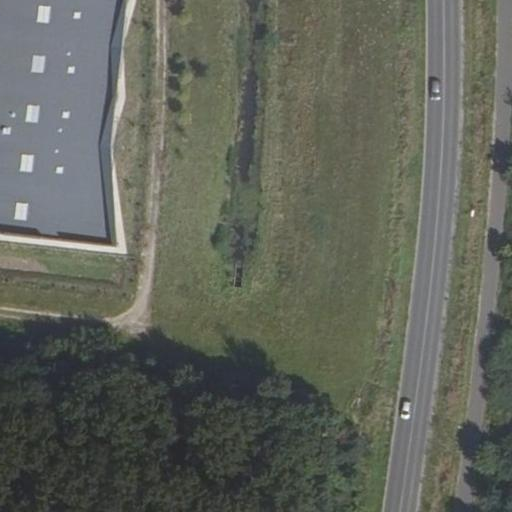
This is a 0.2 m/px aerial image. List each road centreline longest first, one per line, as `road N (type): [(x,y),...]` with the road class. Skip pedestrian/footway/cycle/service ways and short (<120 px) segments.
road 1 (primary): [(446,0),(429,318),(402,511)]
road 2 (track): [(159,0),(140,326)]
road 3 (track): [(0,307),(140,326)]
